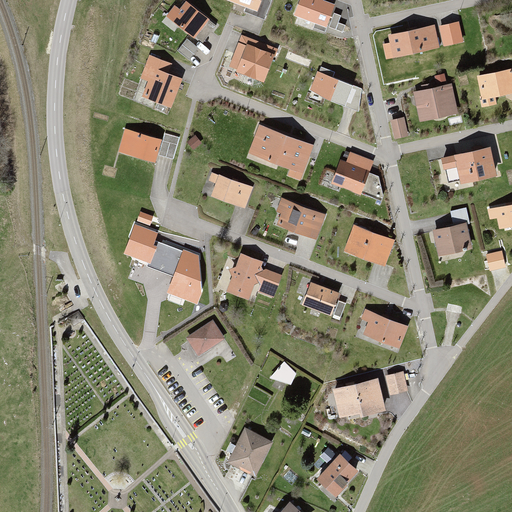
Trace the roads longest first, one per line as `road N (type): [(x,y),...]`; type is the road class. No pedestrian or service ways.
road 1 (secondary): [(233,511),(91,293),(71,243),(53,166),(51,93),(66,0)]
road 2 (residential): [(174,216),(420,306)]
road 3 (residential): [(387,155),(205,87)]
road 4 (residential): [(420,306),(387,155)]
road 5 (residential): [(433,379),(396,433),(359,511)]
road 6 (residential): [(387,155),(360,26)]
road 7 (residential): [(511,127),(387,155)]
road 8 (residential): [(360,26),(481,0)]
road 9 (residential): [(511,283),(433,379)]
